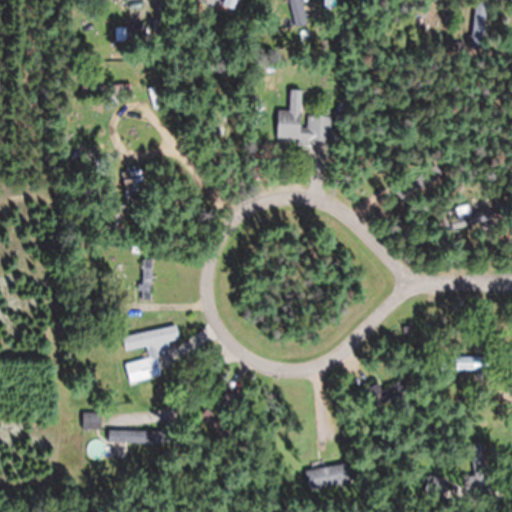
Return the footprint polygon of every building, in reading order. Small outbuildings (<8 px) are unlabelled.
[(238,0),(236,9),(222,4),(223,0),(238,0)] [(284,26),(276,24),(280,0),(289,0),(287,13),(291,14),(290,18),(286,18),(284,26)] [(306,25),(300,0),(287,0),(295,27),(306,25)] [(480,47),(470,46),(475,0),(486,1),(483,21),(489,21),(488,32),(482,31),(481,38),(480,47)] [(133,23),(144,23),(144,41),(126,42),(126,23),(133,23)] [(83,95),(82,85),(130,83),(131,93),(83,95)] [(299,137),(276,136),(277,109),(289,109),(290,88),(300,89),(299,110),(299,137)] [(312,139),(307,139),(309,115),(331,117),(330,141),(324,140),(312,139)] [(90,160),(87,163),(81,156),(87,151),(93,158),(92,159),(90,160)] [(412,195),(407,189),(410,187),(406,183),(412,179),(414,182),(434,164),(440,171),(412,195)] [(141,173),(142,175),(141,175),(144,187),(127,191),(125,182),(124,182),(122,172),(125,172),(140,168),(141,173)] [(112,196),(111,186),(120,185),(121,196),(112,196)] [(452,228),(449,219),(457,216),(455,207),(469,204),(471,213),(488,208),(491,217),(452,228)] [(108,227),(107,206),(126,205),(127,226),(108,227)] [(143,299),(143,288),(140,288),(140,285),(143,285),(144,258),(152,258),(152,299),(143,299)] [(123,313),(123,314),(107,313),(107,302),(124,303),(123,313)] [(148,352),(146,345),(127,349),(124,336),(175,325),(178,338),(168,340),(170,347),(148,352)] [(404,333),(403,327),(410,325),(411,332),(404,333)] [(160,372),(161,373),(130,382),(125,364),(156,355),(157,359),(160,372)] [(475,377),(475,367),(442,367),(442,358),(489,358),(489,376),(475,377)] [(370,386),(376,383),(381,391),(399,380),(404,389),(372,407),(362,390),(370,386)] [(225,389),(236,397),(225,411),(212,401),(223,387),(225,389)] [(242,452),(199,417),(206,408),(249,443),(242,452)] [(100,426),(100,429),(82,428),(83,411),(101,412),(100,426)] [(163,442),(108,440),(108,429),(163,431),(163,442)] [(466,488),(465,488),(463,477),(474,475),(469,444),(480,443),(488,491),(488,492),(477,494),(477,492),(476,487),(466,488)] [(309,488),(306,471),(346,463),(349,480),(309,488)] [(440,477),(445,478),(441,496),(441,497),(423,493),(428,474),(440,477)]
